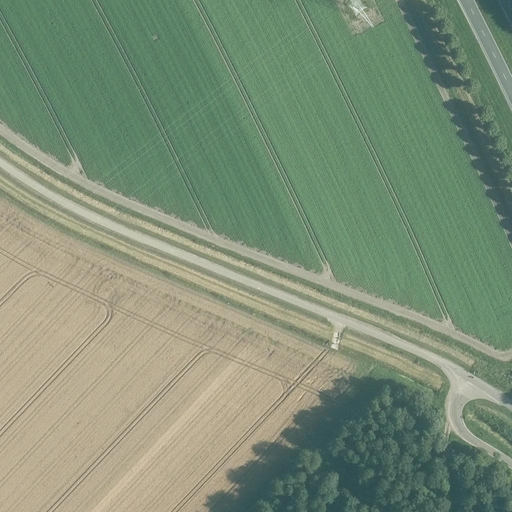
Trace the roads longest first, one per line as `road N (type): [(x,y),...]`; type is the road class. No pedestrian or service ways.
road 1 (unclassified): [(465,376),(90,206),(0,152)]
road 2 (unclassified): [(511,469),(457,429),(453,406),(465,376)]
